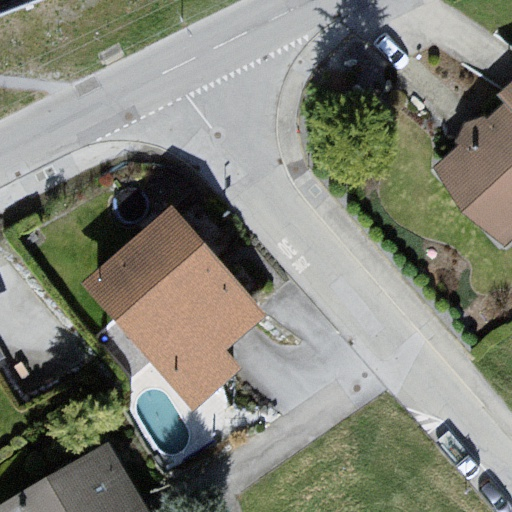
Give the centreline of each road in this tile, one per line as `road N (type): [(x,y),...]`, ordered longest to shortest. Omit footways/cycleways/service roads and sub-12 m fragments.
road 1 (residential): [(177,69),(219,140),(511,481)]
road 2 (residential): [(177,69),(0,161)]
road 3 (residential): [(320,0),(177,69)]
